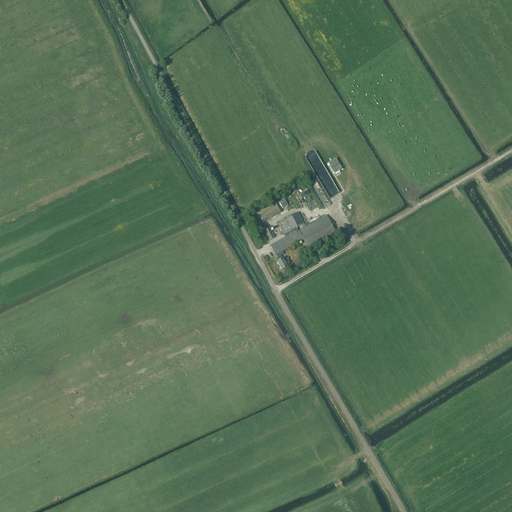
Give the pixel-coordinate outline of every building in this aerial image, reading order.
[(344,174),(343,176),(341,177),(341,179),(341,181),(342,183),(344,185),(345,185),(347,186),(349,185),(351,184),(352,182),(353,180),(353,178),(352,176),(350,175),(348,174),(346,174),(344,174)] [(288,206),(285,200),(279,202),(282,208),(288,206)] [(281,213),(275,203),(274,201),(256,210),(262,223),(281,213)] [(270,246),(275,255),(276,255),(279,260),(277,261),(281,270),(287,267),(283,258),(282,259),(280,256),(283,254),(282,252),(303,240),(308,249),(336,234),(327,216),(298,231),(296,228),(304,224),(298,213),(278,223),(286,238),(270,246)] [(265,231),(270,240),(274,238),(269,228),(265,231)]
